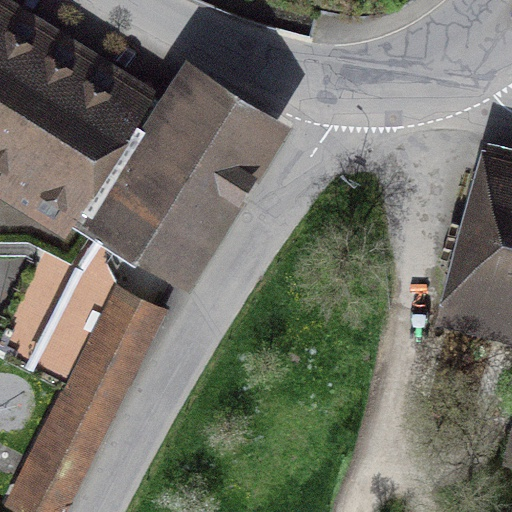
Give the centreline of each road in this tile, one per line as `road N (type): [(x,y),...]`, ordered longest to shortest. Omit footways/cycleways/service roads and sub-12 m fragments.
road 1 (residential): [(355,82),(97,511)]
road 2 (tertiary): [(355,82),(229,42),(145,0)]
